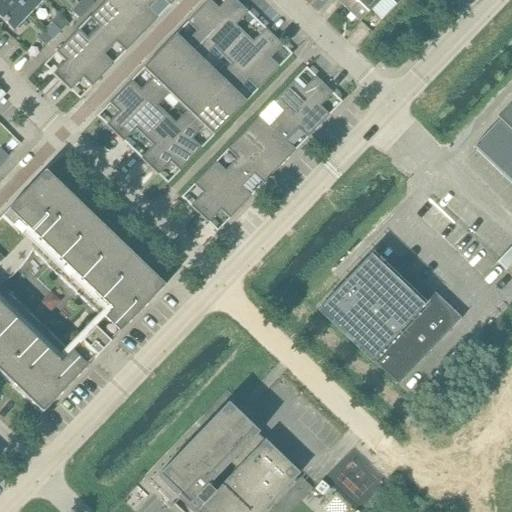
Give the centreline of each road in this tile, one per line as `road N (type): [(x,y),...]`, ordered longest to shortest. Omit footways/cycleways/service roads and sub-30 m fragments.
road 1 (unclassified): [(36,474),(217,286)]
road 2 (unclassified): [(217,286),(394,102)]
road 3 (residential): [(217,286),(377,439)]
road 4 (residential): [(217,286),(63,134)]
road 5 (residential): [(394,102),(286,0)]
road 6 (unclassified): [(394,102),(493,0)]
